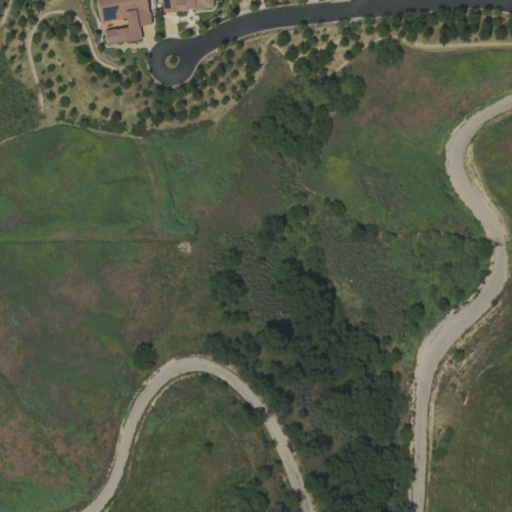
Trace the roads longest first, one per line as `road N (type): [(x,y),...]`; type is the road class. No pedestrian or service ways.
road 1 (residential): [(93,511),(106,505),(137,416),(160,383),(190,368),(231,377),(261,405),(284,435),(312,511),(418,386),(436,342),(486,296),(499,251),(457,158),(471,128),(511,103)]
road 2 (residential): [(187,56),(267,21),(511,2)]
